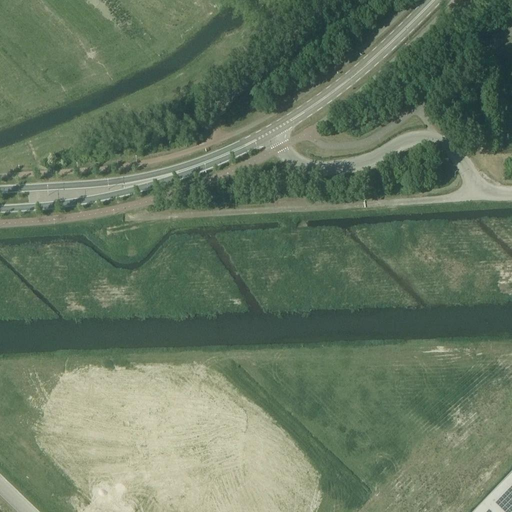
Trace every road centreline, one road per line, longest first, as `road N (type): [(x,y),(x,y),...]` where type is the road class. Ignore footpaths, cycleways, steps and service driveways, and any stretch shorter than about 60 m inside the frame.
road 1 (unclassified): [(477,197),(123,218)]
road 2 (unclassified): [(477,197),(459,152),(435,136),(402,140),(366,162),(315,169),(290,160),(268,133)]
road 3 (unknown): [(0,155),(67,132),(236,48)]
road 4 (tertiary): [(268,133),(355,73),(433,0)]
road 5 (tertiary): [(0,208),(113,195),(175,173)]
road 6 (tertiary): [(175,173),(0,190)]
